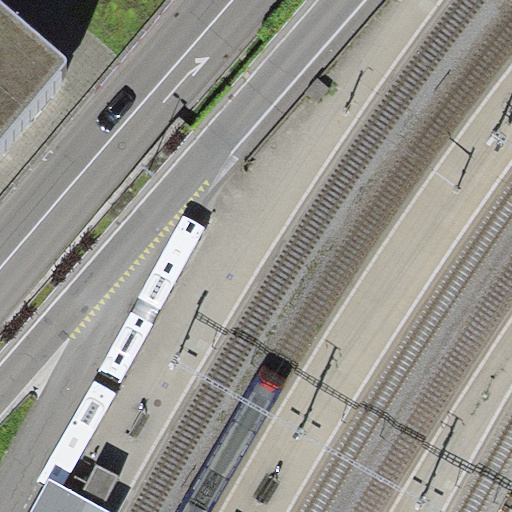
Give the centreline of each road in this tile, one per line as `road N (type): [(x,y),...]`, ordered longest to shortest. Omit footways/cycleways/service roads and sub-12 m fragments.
road 1 (primary): [(0,385),(338,0)]
road 2 (primary): [(233,0),(0,270)]
